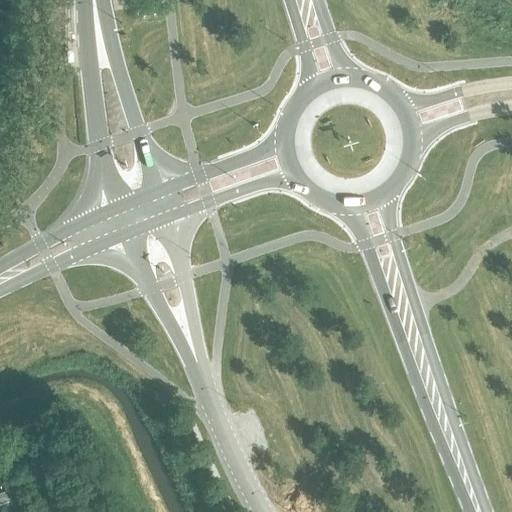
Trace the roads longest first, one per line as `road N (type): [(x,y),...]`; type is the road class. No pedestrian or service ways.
road 1 (primary): [(480,511),(403,310)]
road 2 (tertiary): [(94,22),(96,144),(108,211)]
road 3 (unclassified): [(259,511),(187,338)]
road 4 (tertiary): [(162,189),(94,22)]
road 5 (track): [(403,310),(456,288),(491,242),(511,232)]
road 6 (secondary): [(284,142),(162,189)]
road 7 (secondary): [(0,283),(120,236)]
road 8 (secondary): [(171,216),(293,175)]
road 9 (secondary): [(108,211),(0,271)]
road 10 (unclassified): [(187,338),(171,216)]
road 11 (unclassified): [(120,236),(187,338)]
